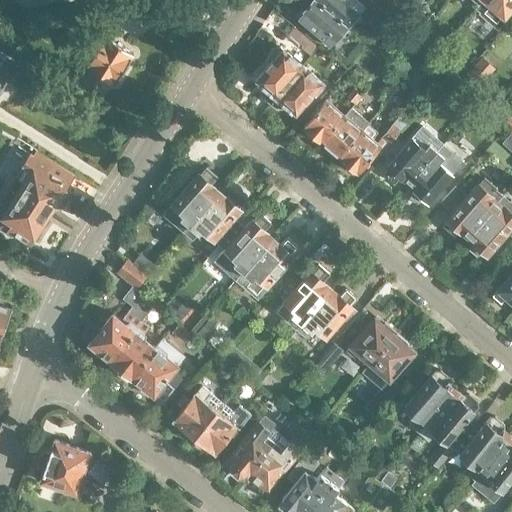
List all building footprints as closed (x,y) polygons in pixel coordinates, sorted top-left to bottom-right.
[(349,26),(317,0),(302,0),(302,3),(306,7),(303,11),(303,12),(298,18),(318,35),(316,38),(328,48),(336,40),(337,40),(349,26)] [(317,0),(349,26),(360,13),(359,12),(366,3),(362,0),(317,0)] [(406,16),(419,0),(403,0),(396,8),(406,16)] [(511,0),(481,0),(478,4),(478,5),(475,8),(480,13),(479,14),(497,30),(508,17),(511,20),(511,0)] [(399,28),(379,9),(368,22),(389,40),(399,28)] [(393,22),(398,16),(394,12),(389,18),(393,22)] [(465,34),(474,24),(466,18),(458,28),(465,34)] [(429,54),(436,46),(425,37),(420,32),(413,40),(429,54)] [(113,86),(134,55),(107,36),(85,67),(113,86)] [(290,55),(283,48),(255,80),(266,89),(263,93),(263,98),(270,104),(303,64),(291,54),(290,55)] [(341,63),(346,58),(339,52),(334,57),(341,63)] [(478,86),(495,69),(483,57),(466,75),(466,76),(477,85),(478,86)] [(0,87),(12,68),(0,60),(0,87)] [(303,64),(270,104),(276,109),(283,109),(285,106),(296,114),(313,95),(316,97),(326,85),(323,83),(316,76),(317,75),(303,64)] [(470,110),(477,102),(448,75),(433,93),(445,103),(453,94),(470,110)] [(471,92),(477,85),(466,76),(461,82),(471,92)] [(356,105),(363,97),(354,89),(346,96),(356,105)] [(482,106),(492,115),(501,105),(491,96),(482,106)] [(319,143),(344,114),(326,99),(301,128),(319,143)] [(492,115),(511,133),(511,115),(501,105),(492,115)] [(363,130),(367,125),(370,122),(351,106),(344,114),(319,143),(337,158),(362,129),(363,130)] [(399,117),(382,138),(390,145),(407,123),(399,117)] [(362,129),(337,158),(357,175),(382,146),(371,137),(376,132),(367,125),(363,130),(362,129)] [(414,140),(412,138),(386,167),(388,169),(383,174),(394,183),(399,178),(407,184),(442,144),(435,137),(428,145),(418,136),(414,140)] [(442,144),(407,184),(414,191),(409,197),(420,206),(426,201),(427,202),(453,173),(440,162),(449,150),(442,144)] [(10,174),(3,184),(49,213),(73,176),(52,161),(37,152),(35,155),(31,152),(21,166),(29,171),(21,183),(18,180),(10,174)] [(217,177),(206,167),(200,174),(199,173),(171,204),(162,214),(183,232),(219,190),(211,183),(217,177)] [(467,237),(504,195),(503,194),(505,193),(485,175),(467,195),(454,183),(439,200),(452,212),(446,218),(448,220),(443,226),(454,235),(459,230),(467,237)] [(49,213),(3,184),(0,182),(0,195),(5,199),(7,198),(10,200),(0,215),(0,218),(0,228),(6,232),(8,230),(30,243),(49,213)] [(219,190),(183,232),(192,240),(201,230),(213,240),(218,245),(238,221),(233,217),(240,208),(239,207),(244,200),(234,191),(228,198),(219,190)] [(504,195),(467,237),(475,244),(469,249),(480,258),(485,253),(487,255),(506,232),(511,237),(511,198),(511,199),(511,200),(504,195)] [(238,221),(218,245),(224,250),(235,260),(227,270),(237,278),(273,236),(265,229),(271,223),(260,213),(254,219),(252,218),(245,227),(238,221)] [(281,244),(273,236),(237,278),(246,286),(254,277),(266,286),(293,255),(292,253),(298,247),(287,237),(281,244)] [(136,289),(147,275),(127,259),(117,273),(132,286),(136,289)] [(295,328),(331,288),(323,281),(329,274),(318,264),(312,271),(311,270),(297,285),(289,277),(278,290),(286,298),(284,300),(280,296),(271,307),(295,328)] [(511,303),(511,271),(492,295),(501,303),(505,298),(511,303)] [(155,304),(137,289),(136,289),(132,286),(122,298),(132,306),(122,319),(113,312),(99,329),(91,322),(81,335),(89,341),(88,343),(89,344),(89,349),(96,355),(102,354),(109,360),(142,319),(155,304)] [(331,288),(295,328),(304,337),(313,328),(325,337),(333,327),(340,333),(359,313),(351,307),(352,306),(350,304),(356,297),(346,288),(339,295),(331,288)] [(0,336),(10,308),(0,304),(0,336)] [(202,318),(200,316),(190,307),(179,322),(180,322),(190,331),(202,318)] [(203,342),(221,322),(208,311),(202,318),(190,331),(203,342)] [(368,365),(394,335),(375,318),(346,350),(355,358),(358,355),(368,365)] [(142,319),(109,360),(120,368),(113,376),(125,385),(131,377),(154,347),(154,346),(155,344),(145,336),(146,333),(145,332),(150,326),(142,319)] [(165,325),(171,329),(175,324),(170,319),(165,325)] [(184,342),(192,333),(180,322),(171,332),(184,342)] [(413,352),(394,335),(368,365),(387,381),(413,352)] [(163,336),(155,344),(154,346),(154,347),(131,377),(154,396),(155,393),(164,400),(173,388),(165,381),(179,364),(167,354),(167,350),(172,343),(163,336)] [(324,373),(343,350),(334,342),(314,364),(324,373)] [(435,371),(403,407),(415,418),(409,424),(419,432),(457,388),(448,380),(447,376),(440,370),(435,371)] [(392,392),(386,386),(374,400),(367,408),(374,414),(392,392)] [(194,437),(221,403),(200,387),(195,393),(173,420),(194,437)] [(419,432),(429,440),(434,434),(443,441),(427,459),(438,467),(453,450),(472,427),(465,421),(478,406),(477,401),(469,394),(465,395),(457,388),(419,432)] [(221,403),(194,437),(215,454),(237,425),(242,420),(221,403)] [(265,415),(227,464),(231,467),(231,471),(238,476),(241,476),(245,478),(281,433),(272,426),(275,422),(265,415)] [(472,427),(453,450),(470,465),(465,472),(475,481),(511,435),(502,427),(502,422),(496,416),(490,416),(478,431),(472,427)] [(281,433),(245,478),(247,480),(250,477),(266,490),(303,444),(292,435),(288,439),(281,433)] [(418,453),(428,442),(418,434),(408,445),(418,453)] [(475,481),(472,484),(488,498),(497,487),(501,492),(511,478),(511,435),(475,481)] [(77,494),(92,451),(54,438),(50,449),(41,446),(34,467),(43,470),(39,481),(77,494)] [(316,478),(309,473),(317,463),(305,454),(287,477),(294,483),(280,500),(282,502),(277,507),(283,511),(293,511),(294,511),(295,511),(305,511),(318,496),(335,474),(326,466),(316,478)] [(98,460),(87,473),(102,485),(113,473),(98,460)] [(344,481),(335,474),(318,496),(305,511),(338,511),(346,502),(335,493),(344,481)] [(371,505),(384,484),(370,475),(356,494),(371,505)] [(384,484),(371,505),(380,511),(381,511),(395,492),(384,484)]
